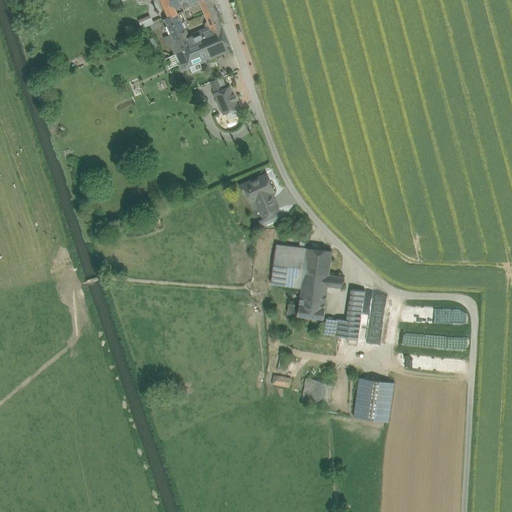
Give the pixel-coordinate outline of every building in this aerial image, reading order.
[(160,0),(168,17),(177,13),(175,10),(181,7),(177,0),(160,0)] [(209,27),(220,22),(210,0),(198,0),(209,26),(209,27)] [(187,37),(177,13),(168,17),(164,18),(175,42),(175,43),(178,41),(187,37)] [(150,24),(153,29),(161,25),(158,19),(150,24)] [(209,27),(209,26),(209,27),(191,35),(203,61),(232,49),(220,22),(209,27)] [(178,41),(190,67),(203,61),(191,35),(187,37),(178,41)] [(190,67),(178,41),(175,43),(175,42),(170,44),(182,70),(190,67)] [(210,82),(215,93),(226,89),(221,77),(210,82)] [(238,107),(229,87),(226,89),(215,93),(223,113),(238,107)] [(258,205),(273,198),(271,192),(273,191),(266,175),(245,184),(248,190),(252,200),(256,199),(258,205)] [(273,198),(258,205),(263,215),(278,209),(273,198)] [(275,214),(265,219),(267,224),(278,219),(275,214)] [(303,291),(308,248),(278,244),(272,285),(300,288),(299,291),(303,291)] [(308,248),(303,291),(302,297),(327,300),(328,285),(329,274),(332,251),(308,248)] [(329,274),(328,285),(342,287),(343,275),(329,274)] [(347,321),(361,323),(365,290),(351,288),(347,321)] [(301,305),(300,315),(325,318),(327,300),(302,297),(301,305)] [(289,314),(300,315),(301,305),(290,304),(289,314)] [(327,318),(325,333),(338,335),(340,321),(340,320),(327,318)] [(361,323),(347,321),(340,321),(338,335),(358,338),(361,323)] [(279,369),(286,370),(289,371),(292,356),(282,354),(279,369)] [(274,374),(272,383),(289,387),(292,371),(289,371),(286,370),(285,376),(274,374)] [(330,379),(307,375),(301,401),(325,406),(330,379)] [(393,383),(361,378),(355,416),(388,421),(393,383)]
